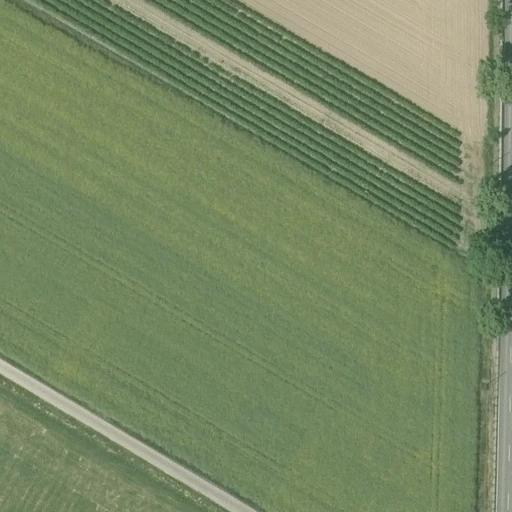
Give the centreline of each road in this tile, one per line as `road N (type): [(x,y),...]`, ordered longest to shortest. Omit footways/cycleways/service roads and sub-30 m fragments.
road 1 (track): [(243,511),(0,367)]
road 2 (primary): [(505,511),(511,245)]
